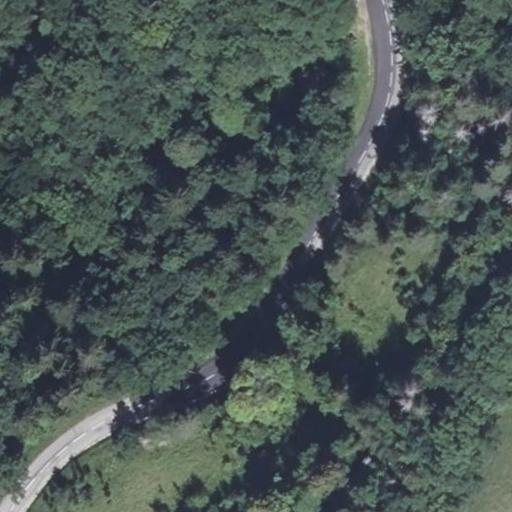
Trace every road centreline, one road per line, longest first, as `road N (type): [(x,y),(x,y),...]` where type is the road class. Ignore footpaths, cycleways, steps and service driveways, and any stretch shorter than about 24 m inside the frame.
road 1 (tertiary): [(375,0),(388,69),(387,120),(347,205),(269,327),(210,381),(98,427),(56,455),(8,511)]
road 2 (track): [(312,511),(370,467),(426,403),(511,262)]
